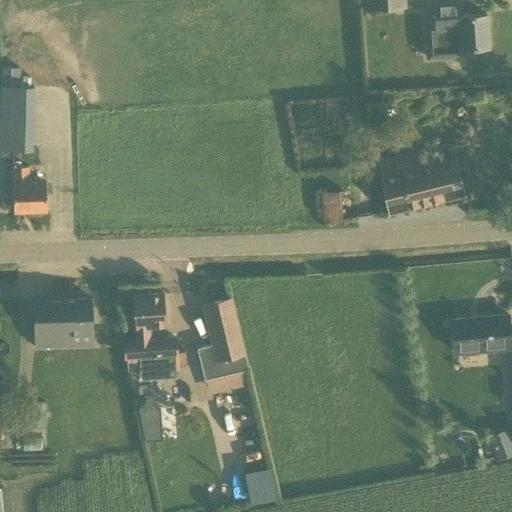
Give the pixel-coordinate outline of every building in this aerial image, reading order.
[(367,0),(368,9),(406,7),(405,0),(367,0)] [(462,15),(461,2),(433,4),(434,21),(424,22),(426,59),(472,57),(471,47),(488,46),(486,13),(462,15)] [(2,67),(1,85),(20,86),(20,68),(2,67)] [(0,119),(0,132),(34,134),(36,86),(27,86),(20,86),(1,85),(0,119)] [(0,132),(0,149),(33,151),(34,134),(0,132)] [(455,158),(428,164),(381,176),(390,211),(463,193),(455,158)] [(28,182),(28,167),(14,167),(14,211),(47,209),(46,182),(28,182)] [(152,341),(150,326),(166,325),(164,293),(134,295),(137,341),(123,342),(125,359),(127,359),(128,371),(142,370),(141,359),(178,356),(177,338),(152,341)] [(204,304),(217,360),(244,353),(231,297),(204,304)] [(35,346),(72,345),(71,333),(94,332),(91,298),(34,300),(35,346)] [(455,353),(511,348),(508,314),(452,319),(455,353)] [(2,428),(46,426),(46,401),(1,403),(2,428)]
